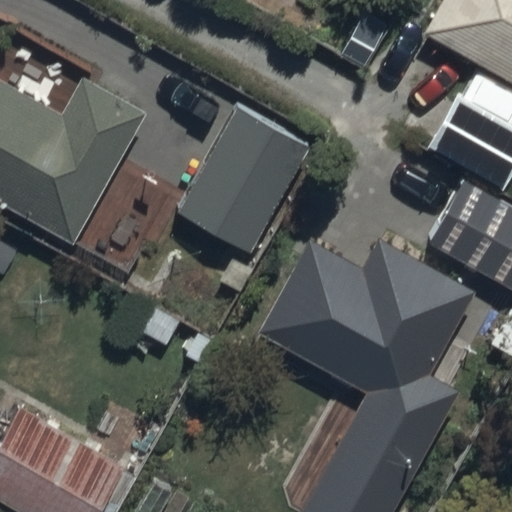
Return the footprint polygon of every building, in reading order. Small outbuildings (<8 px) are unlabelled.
[(511,0),(431,0),(418,25),(511,76),(511,0)] [(0,195),(71,234),(124,139),(143,104),(77,67),(58,103),(0,71),(0,195)] [(428,136),(503,178),(511,161),(511,115),(457,85),(428,136)] [(172,201),(251,244),(310,136),(231,93),(172,201)] [(442,223),(511,261),(511,196),(469,173),(442,223)] [(307,356),(406,410),(475,284),(376,230),(361,257),(309,229),(255,328),(307,356)] [(0,411),(0,496),(28,511),(95,511),(128,453),(12,390),(0,411)]
